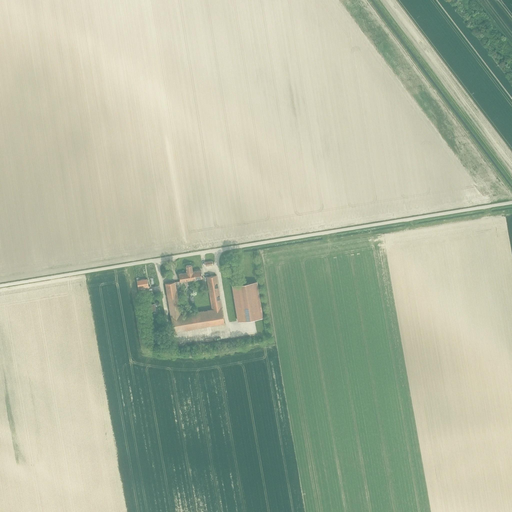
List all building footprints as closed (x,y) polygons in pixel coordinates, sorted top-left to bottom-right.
[(191,279),(188,265),(185,266),(186,272),(178,274),(179,281),(191,279)] [(191,265),(188,265),(191,279),(202,277),(200,270),(192,271),(191,265)] [(224,323),(222,308),(221,308),(216,275),(206,276),(212,309),(180,315),(175,282),(165,283),(173,332),(224,323)] [(145,288),(148,287),(147,278),(136,280),(138,289),(142,289),(142,290),(145,289),(145,288)] [(238,321),(262,316),(257,282),(232,286),(238,321)]
